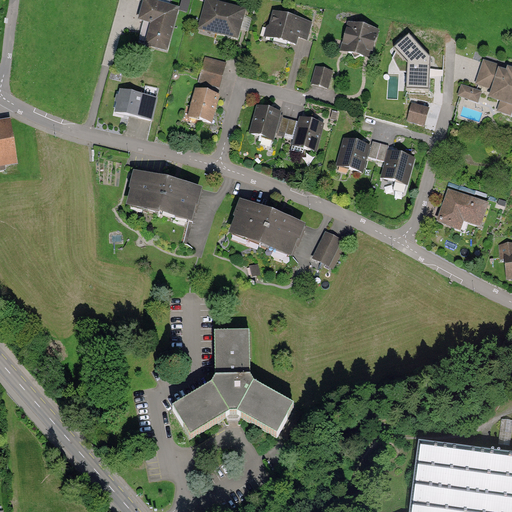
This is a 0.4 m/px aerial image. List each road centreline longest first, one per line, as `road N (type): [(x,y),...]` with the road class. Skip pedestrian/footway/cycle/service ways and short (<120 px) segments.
road 1 (residential): [(0,93),(61,126),(219,164)]
road 2 (residential): [(402,240),(446,112),(451,45)]
road 3 (primary): [(132,511),(0,361)]
road 4 (residential): [(219,164),(402,240)]
road 5 (residential): [(219,164),(243,93),(261,89),(305,101)]
road 6 (residential): [(402,240),(511,302)]
